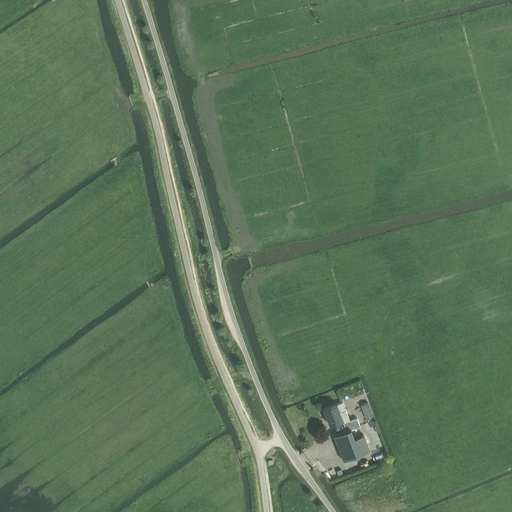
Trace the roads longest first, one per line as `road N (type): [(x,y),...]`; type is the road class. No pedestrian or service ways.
road 1 (unclassified): [(332,511),(283,439),(234,322),(143,0)]
road 2 (unknown): [(261,456),(200,300),(123,0)]
